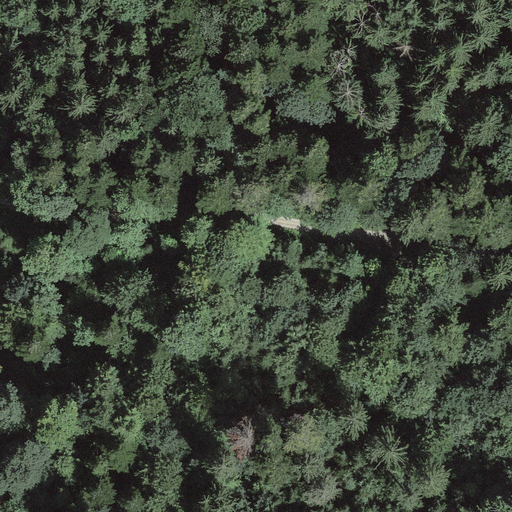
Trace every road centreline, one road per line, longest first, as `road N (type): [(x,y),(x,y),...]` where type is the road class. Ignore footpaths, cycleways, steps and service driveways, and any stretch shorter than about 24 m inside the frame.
road 1 (track): [(511,245),(242,216),(50,212),(0,201)]
road 2 (track): [(511,318),(469,308),(360,230)]
